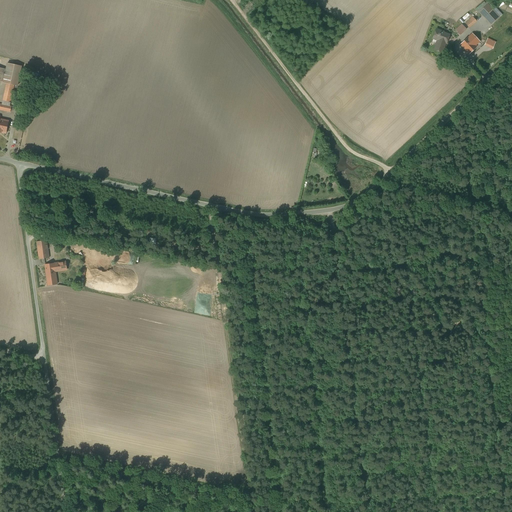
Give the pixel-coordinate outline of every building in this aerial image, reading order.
[(478,11),(480,14),(489,5),(487,2),(478,11)] [(493,9),(483,18),(491,26),(503,15),(495,7),(493,9)] [(473,16),(465,23),(469,28),(477,22),(473,16)] [(467,29),(461,24),(455,30),(461,35),(467,29)] [(450,34),(445,32),(445,31),(436,28),(432,39),(437,41),(433,50),(442,53),(445,44),(446,44),(450,34)] [(476,46),(480,42),(472,33),(460,45),(469,55),(477,47),(476,46)] [(496,42),(488,38),(484,45),(493,49),(496,42)] [(22,66),(7,63),(6,69),(4,82),(3,82),(7,83),(14,85),(18,86),(22,66)] [(14,85),(7,83),(3,100),(11,102),(14,85)] [(2,104),(0,103),(0,109),(11,112),(12,106),(2,104)] [(0,131),(6,133),(9,121),(0,118),(0,131)] [(153,240),(144,238),(143,245),(152,246),(153,240)] [(42,241),(37,241),(39,259),(49,258),(47,240),(42,241)] [(66,262),(45,265),(48,285),(57,284),(56,271),(67,270),(66,262)]
